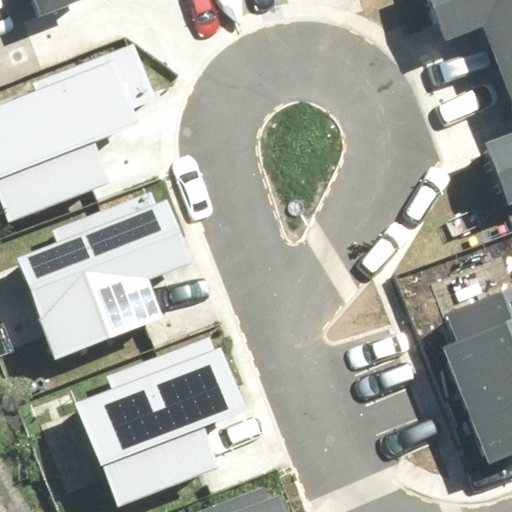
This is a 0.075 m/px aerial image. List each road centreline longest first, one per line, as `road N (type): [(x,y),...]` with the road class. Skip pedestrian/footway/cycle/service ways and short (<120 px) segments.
road 1 (residential): [(279,86),(288,269),(334,426),(358,466),(401,494),(465,498),(511,484)]
road 2 (unknown): [(2,379),(44,511)]
